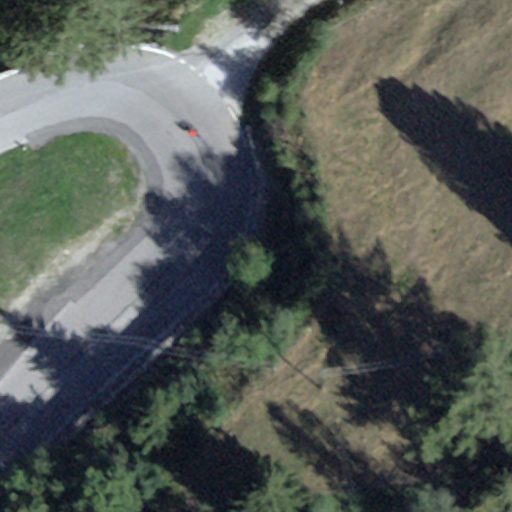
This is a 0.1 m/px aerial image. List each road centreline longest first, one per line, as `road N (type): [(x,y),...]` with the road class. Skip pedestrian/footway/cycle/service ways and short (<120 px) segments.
road 1 (unclassified): [(0,446),(33,404),(152,299),(191,231),(197,164),(176,116),(149,98),(75,94),(0,116)]
road 2 (track): [(164,107),(302,0)]
